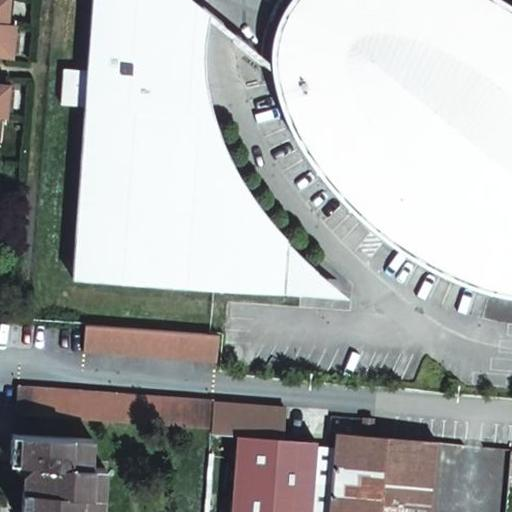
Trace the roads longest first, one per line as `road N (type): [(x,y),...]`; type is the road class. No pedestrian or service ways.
road 1 (unknown): [(225,0),(217,46),(222,90),(243,146),(308,228),(390,303),(358,329),(227,320)]
road 2 (unclassified): [(0,368),(511,412)]
road 3 (unknown): [(390,303),(474,350),(511,352)]
